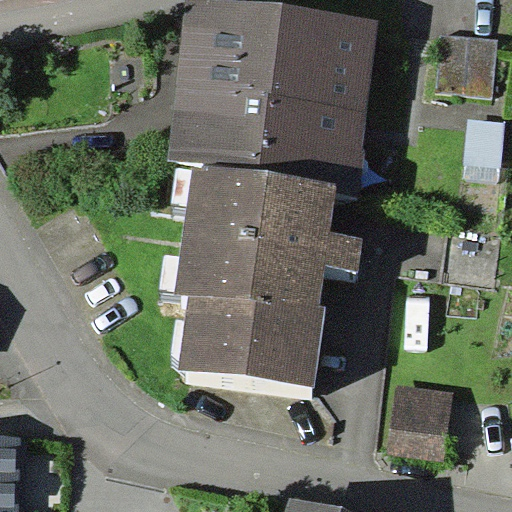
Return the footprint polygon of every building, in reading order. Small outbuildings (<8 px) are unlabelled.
[(379,22),(201,0),(188,0),(168,163),(193,165),(338,184),(358,186),(379,22)] [(498,38),(442,33),(437,94),(492,99),(498,38)] [(505,123),(468,120),(464,165),(501,168),(505,123)] [(331,231),(338,184),(193,165),(176,292),(188,294),(178,368),(314,386),(325,306),(320,306),(325,267),(358,271),(363,235),(331,231)] [(388,450),(443,458),(452,393),(397,385),(388,450)] [(19,511),(20,435),(0,434),(0,511),(19,511)] [(344,511),(291,495),(285,511),(344,511)]
